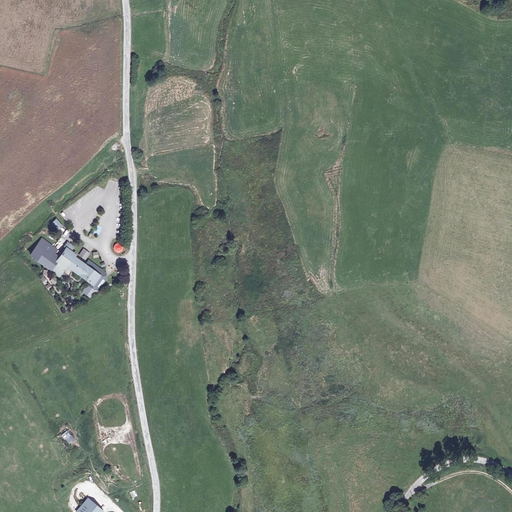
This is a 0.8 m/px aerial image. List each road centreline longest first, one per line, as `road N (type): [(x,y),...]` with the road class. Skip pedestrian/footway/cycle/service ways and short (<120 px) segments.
road 1 (unclassified): [(125,0),(131,341),(156,511)]
road 2 (unclassified): [(511,473),(482,460),(442,464),(398,511)]
